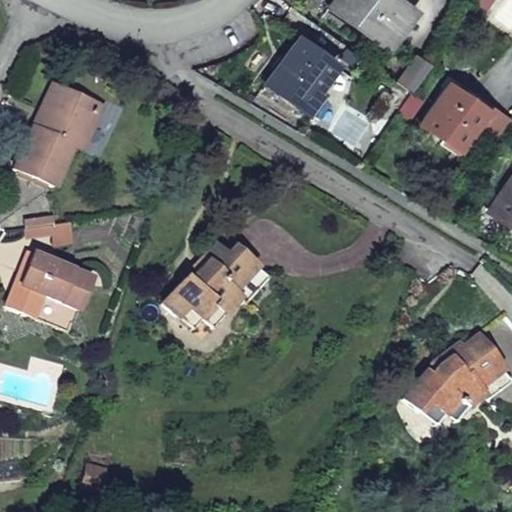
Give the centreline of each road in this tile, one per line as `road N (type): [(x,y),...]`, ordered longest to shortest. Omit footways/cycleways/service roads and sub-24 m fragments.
road 1 (residential): [(160,36),(221,118),(467,262)]
road 2 (residential): [(160,36),(45,0)]
